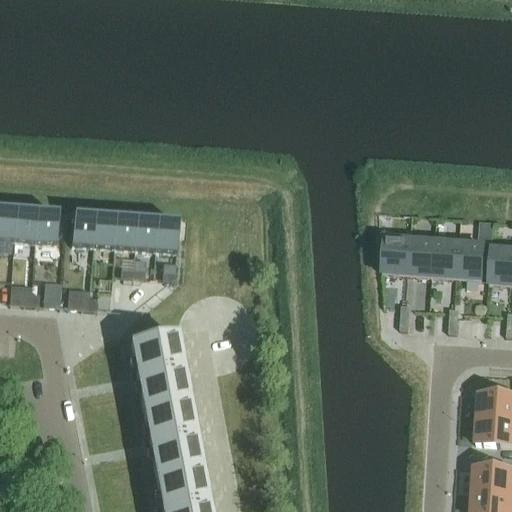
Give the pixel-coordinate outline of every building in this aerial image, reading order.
[(0,213),(0,243),(18,245),(20,215),(0,213)] [(20,215),(18,245),(39,247),(41,217),(20,215)] [(41,217),(39,247),(61,248),(63,218),(41,217)] [(74,219),(72,249),(94,250),(96,220),(74,219)] [(96,220),(94,250),(115,252),(117,222),(96,220)] [(117,222),(115,252),(137,253),(139,223),(117,222)] [(139,223),(137,253),(158,254),(160,224),(139,223)] [(160,224),(158,254),(179,256),(181,226),(160,224)] [(407,280),(410,244),(385,243),(382,279),(407,280)] [(435,246),(410,244),(407,280),(432,282),(435,246)] [(457,284),(459,248),(435,246),(432,282),(457,284)] [(459,248),(457,284),(482,286),(484,250),(459,248)] [(511,254),(492,253),(489,289),(510,291),(511,268),(511,254)] [(124,269),(123,277),(135,278),(136,270),(124,269)] [(136,270),(135,278),(147,279),(147,271),(136,270)] [(164,272),(164,280),(176,281),(176,273),(164,272)] [(28,297),(27,309),(35,310),(36,298),(28,297)] [(36,298),(35,310),(43,310),(44,298),(36,298)] [(83,301),(82,313),(90,313),(91,301),(83,301)] [(91,301),(90,313),(98,314),(99,302),(91,301)] [(401,323),(409,323),(410,311),(402,311),(401,323)] [(450,314),(449,326),(457,327),(458,315),(450,314)] [(409,323),(401,323),(400,335),(408,335),(409,323)] [(449,338),(457,339),(457,327),(449,326),(449,338)] [(166,413),(178,411),(190,409),(186,392),(180,358),(177,342),(165,344),(161,345),(154,346),(146,347),(142,348),(130,350),(136,379),(130,380),(131,385),(132,391),(138,390),(143,417),(155,415),(166,413)] [(511,401),(479,400),(478,424),(511,426),(511,401)] [(148,446),(143,447),(145,458),(150,456),(156,484),(202,476),(190,409),(178,411),(166,413),(155,415),(143,417),(148,446)] [(511,426),(478,424),(476,449),(511,451),(511,426)] [(511,475),(475,473),(473,498),(511,500),(511,475)] [(160,511),(209,511),(202,476),(156,484),(160,511)] [(511,500),(473,498),(472,511),(511,511),(511,506),(511,500)]
